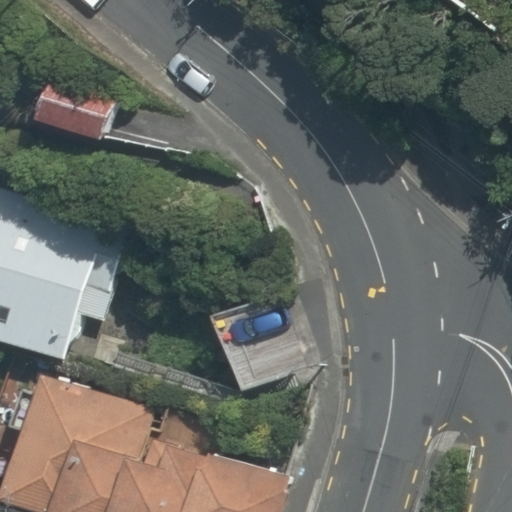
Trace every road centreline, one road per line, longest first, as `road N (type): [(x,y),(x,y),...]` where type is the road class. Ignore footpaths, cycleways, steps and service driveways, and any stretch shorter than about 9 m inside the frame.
road 1 (residential): [(160,0),(264,76),(374,185),(440,315)]
road 2 (residential): [(440,315),(379,511)]
